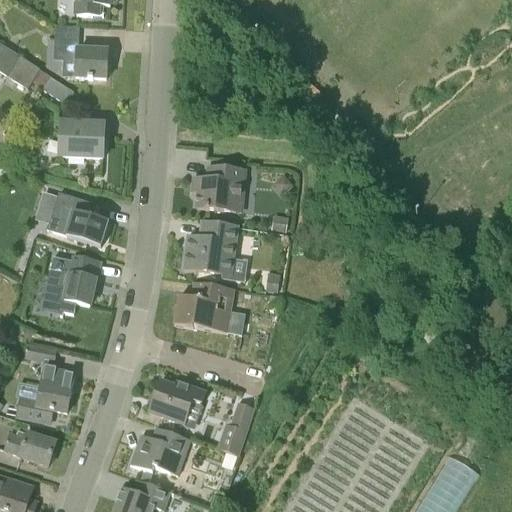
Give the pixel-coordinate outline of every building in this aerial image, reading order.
[(77,0),(77,7),(77,19),(93,19),(93,9),(110,10),(111,0),(77,0)] [(106,82),(107,54),(78,52),(79,29),(55,28),(54,63),(63,64),(62,79),(74,80),(88,81),(88,82),(92,82),(93,81),(106,82)] [(0,74),(27,92),(40,71),(20,59),(0,46),(0,74)] [(66,107),(74,94),(51,80),(42,93),(66,107)] [(102,162),(104,127),(59,126),(58,160),(102,162)] [(243,187),(244,173),(208,170),(207,183),(193,182),(192,196),(197,196),(196,212),(235,216),(238,187),(243,187)] [(58,196),(54,209),(48,233),(100,249),(108,225),(88,220),(92,205),(78,201),(58,196)] [(287,237),(289,222),(275,220),(272,234),(287,237)] [(231,279),(237,231),(202,226),(199,242),(188,240),(183,272),(231,279)] [(67,316),(69,306),(89,311),(95,284),(93,284),(96,271),(53,262),(53,260),(43,259),(40,273),(50,275),(47,286),(46,286),(44,297),(41,310),(67,316)] [(278,297),(282,281),(270,278),(266,295),(278,297)] [(226,337),(234,293),(193,286),(191,302),(179,300),(174,329),(193,333),(193,331),(226,337)] [(269,299),(267,312),(276,314),(278,301),(269,299)] [(429,346),(451,324),(443,316),(420,338),(429,346)] [(66,416),(70,396),(63,394),(66,377),(56,375),(58,365),(53,364),(55,354),(27,348),(24,361),(44,366),(37,400),(19,396),(14,420),(50,427),(53,414),(66,416)] [(175,390),(160,384),(149,416),(184,429),(192,406),(201,409),(205,396),(177,386),(175,390)] [(245,438),(253,414),(238,408),(230,432),(223,430),(216,451),(238,458),(245,438)] [(190,444),(156,432),(152,443),(141,439),(130,469),(152,477),(154,472),(177,480),(190,444)] [(56,446),(25,436),(22,444),(8,439),(3,455),(18,459),(17,460),(47,470),(56,446)] [(454,511),(476,472),(445,455),(413,511),(454,511)] [(27,503),(31,491),(0,481),(0,511),(33,511),(35,506),(27,503)] [(154,511),(164,511),(170,496),(138,485),(133,497),(122,493),(115,511),(153,511),(154,511)] [(219,511),(221,511),(225,502),(214,498),(211,509),(219,511)]
